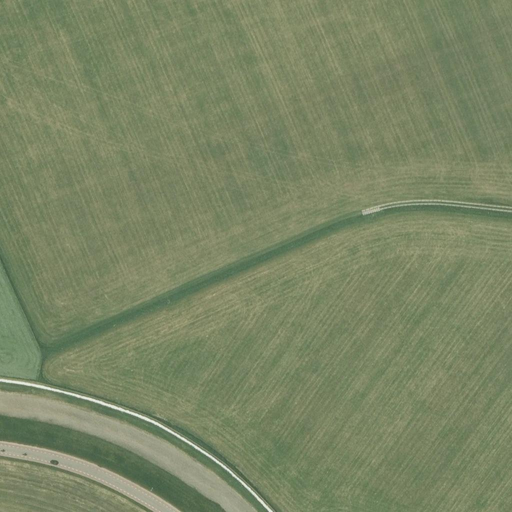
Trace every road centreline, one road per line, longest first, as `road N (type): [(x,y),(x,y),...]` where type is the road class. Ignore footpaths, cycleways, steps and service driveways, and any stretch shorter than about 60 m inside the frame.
road 1 (secondary): [(0,448),(76,466),(166,511)]
road 2 (track): [(511,209),(380,209)]
